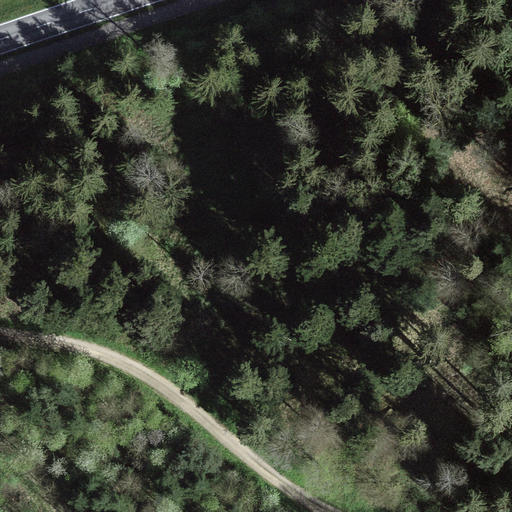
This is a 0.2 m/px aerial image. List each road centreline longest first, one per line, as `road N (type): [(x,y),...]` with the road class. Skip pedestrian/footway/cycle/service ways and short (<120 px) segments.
road 1 (track): [(333,511),(110,359),(0,334)]
road 2 (track): [(0,68),(204,0)]
road 3 (secondary): [(0,38),(116,0)]
